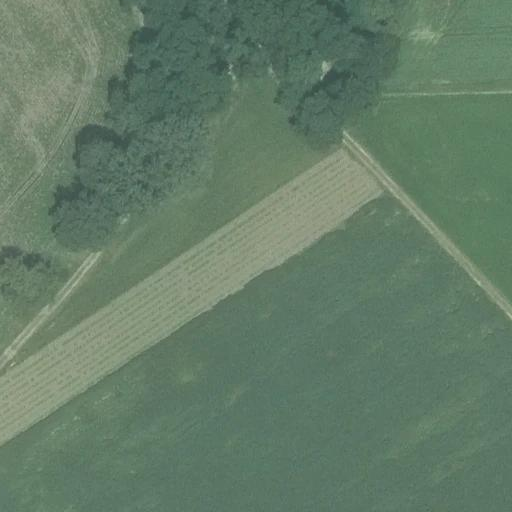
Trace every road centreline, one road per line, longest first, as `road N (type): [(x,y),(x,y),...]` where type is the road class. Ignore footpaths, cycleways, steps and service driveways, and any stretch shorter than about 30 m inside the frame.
road 1 (track): [(0,362),(101,247),(252,50)]
road 2 (track): [(511,316),(252,50)]
